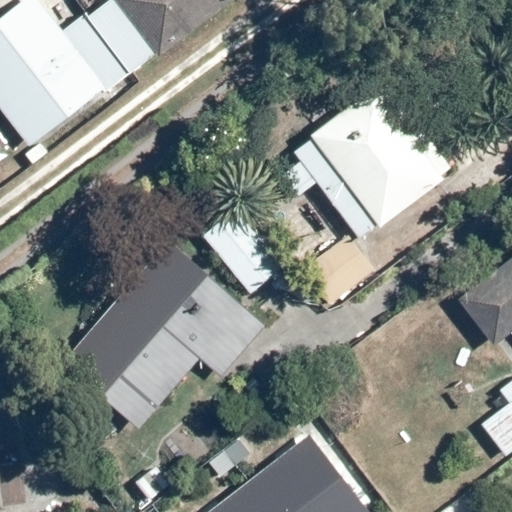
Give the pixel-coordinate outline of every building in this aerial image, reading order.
[(231,0),(105,0),(65,31),(40,0),(19,0),(0,15),(0,104),(34,150),(231,0)] [(361,240),(454,169),(430,139),(421,146),(372,81),(287,146),(293,154),(275,167),(297,196),(316,181),(361,240)] [(282,265),(228,199),(195,225),(250,292),(282,265)] [(373,269),(346,231),(300,264),(327,302),(373,269)] [(266,325),(173,239),(67,354),(142,423),(203,357),(221,374),(266,325)] [(511,258),(459,299),(489,339),(511,321),(511,398),(482,420),(507,455),(511,451),(511,258)] [(0,441),(0,510),(9,509),(0,441)]
